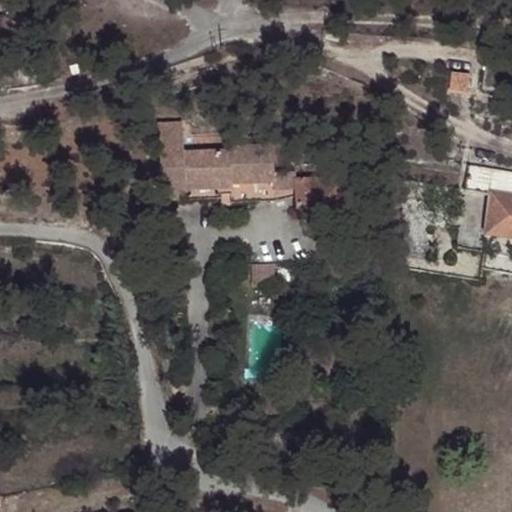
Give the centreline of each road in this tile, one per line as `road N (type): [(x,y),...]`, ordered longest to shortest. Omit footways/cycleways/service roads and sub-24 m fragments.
road 1 (unclassified): [(330,511),(298,493),(206,480),(171,459),(154,427),(130,300),(110,259),(81,240),(0,227)]
road 2 (residential): [(0,105),(61,93),(191,46),(200,20),(169,0)]
